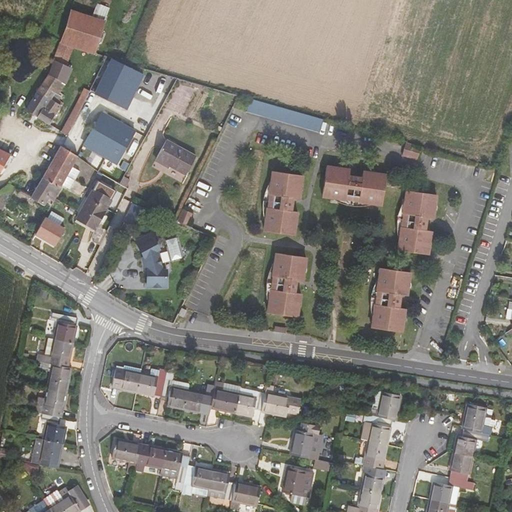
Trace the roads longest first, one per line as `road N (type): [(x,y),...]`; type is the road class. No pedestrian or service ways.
road 1 (residential): [(459,375),(166,333),(116,311)]
road 2 (residential): [(87,415),(236,446)]
road 3 (residential): [(472,334),(511,199)]
road 4 (residential): [(116,311),(0,242)]
